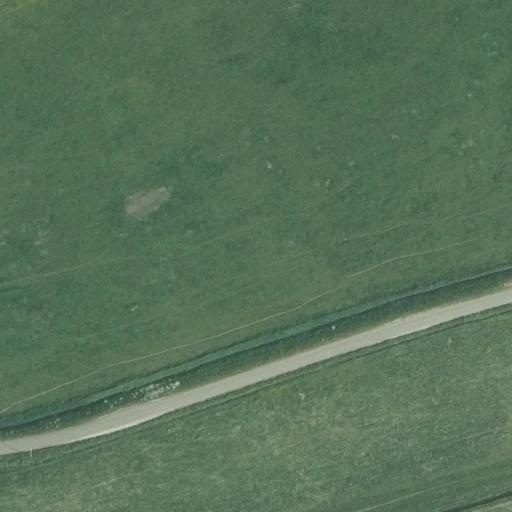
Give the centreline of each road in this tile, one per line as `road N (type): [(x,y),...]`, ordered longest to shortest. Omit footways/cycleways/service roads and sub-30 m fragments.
road 1 (unclassified): [(0,449),(66,437),(511,296)]
road 2 (track): [(511,467),(371,511)]
